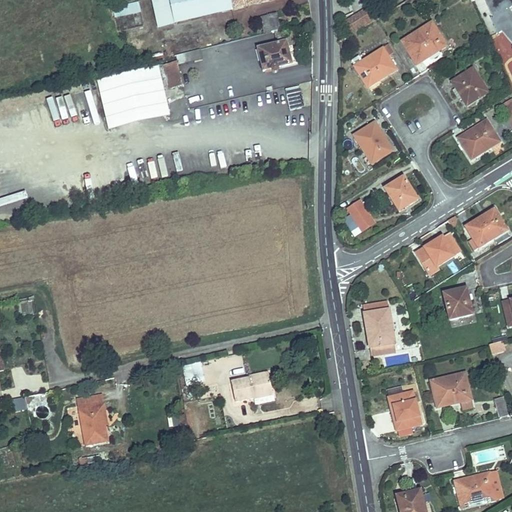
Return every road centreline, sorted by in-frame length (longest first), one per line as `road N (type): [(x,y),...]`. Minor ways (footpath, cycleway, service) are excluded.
road 1 (residential): [(323,150),(283,153),(246,128),(10,175)]
road 2 (secondary): [(325,264),(360,461)]
road 3 (residential): [(511,426),(360,461)]
road 4 (secondary): [(325,0),(323,150)]
road 5 (residential): [(451,205),(376,251),(325,264)]
